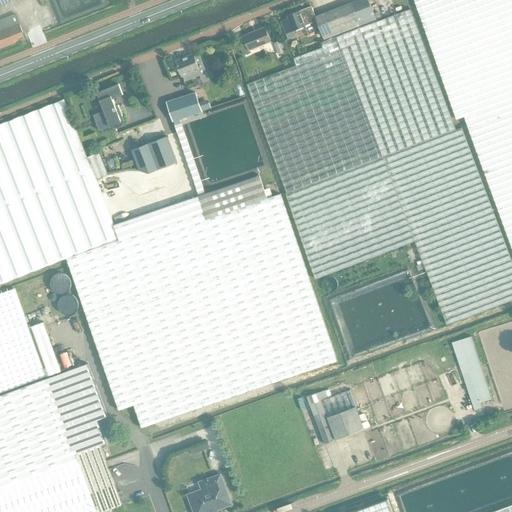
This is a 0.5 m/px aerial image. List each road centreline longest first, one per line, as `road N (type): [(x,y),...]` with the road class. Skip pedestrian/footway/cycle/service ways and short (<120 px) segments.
road 1 (unclassified): [(295,511),(511,432)]
road 2 (tertiary): [(0,74),(188,0)]
road 3 (residential): [(112,72),(296,0)]
